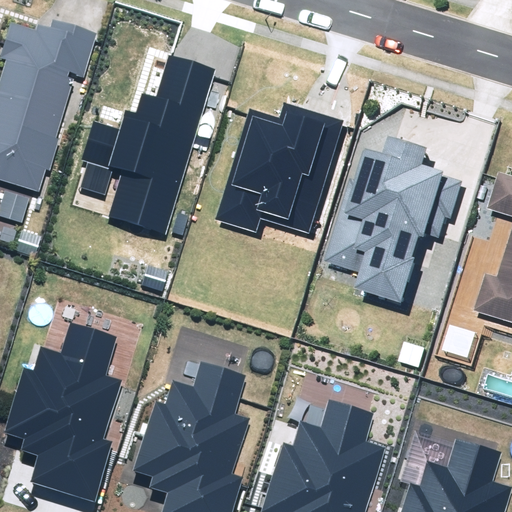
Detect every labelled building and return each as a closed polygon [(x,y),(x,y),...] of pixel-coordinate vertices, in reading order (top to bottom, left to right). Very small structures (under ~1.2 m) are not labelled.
[(0,179),(39,192),(46,169),(50,170),(60,139),(56,138),(72,85),(69,85),(71,78),(67,77),(68,73),(85,78),(98,33),(53,20),(51,27),(37,23),(35,30),(10,22),(0,56),(7,59),(0,83),(0,179)] [(108,218),(165,235),(216,71),(169,57),(157,97),(142,93),(136,113),(126,110),(120,130),(93,122),(82,159),(89,161),(81,187),(105,195),(113,168),(123,171),(108,218)] [(261,218),(309,233),(345,121),(284,102),(279,117),(250,108),(214,221),(256,234),(261,218)] [(356,288),(401,302),(415,257),(412,256),(418,236),(423,238),(425,233),(440,238),(446,217),(451,219),(462,182),(442,175),(443,171),(421,164),(426,148),(388,136),(382,154),(365,149),(355,181),(349,179),(323,260),(361,271),(356,288)] [(511,322),(511,163),(504,161),(490,212),(511,217),(511,238),(502,275),(484,270),(472,311),(511,322)] [(0,209),(0,216),(22,223),(29,199),(6,192),(0,209)] [(39,455),(31,483),(95,502),(113,441),(104,438),(122,380),(106,375),(117,336),(70,322),(61,354),(42,348),(35,371),(24,368),(4,432),(25,439),(22,449),(39,455)] [(169,491),(162,511),(232,511),(243,477),(234,475),(252,416),(236,411),(247,372),(200,358),(191,390),(171,384),(164,407),(153,404),(134,469),(155,475),(152,486),(169,491)] [(367,511),(387,447),(368,441),(377,413),(332,399),(323,429),(302,422),(294,448),(284,445),(263,511),(367,511)] [(506,511),(511,495),(511,487),(495,482),(504,454),(459,440),(450,469),(429,463),(421,488),(411,485),(402,511),(506,511)]
